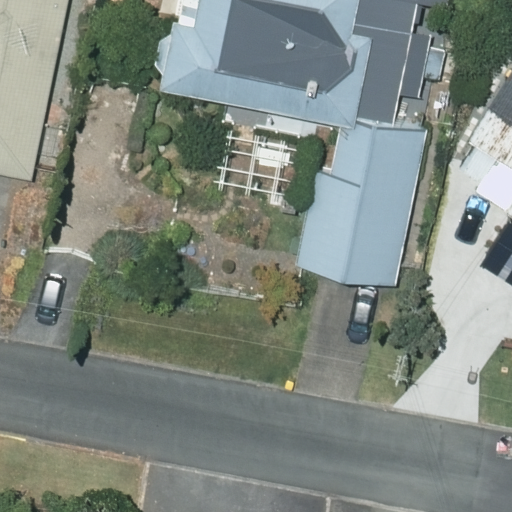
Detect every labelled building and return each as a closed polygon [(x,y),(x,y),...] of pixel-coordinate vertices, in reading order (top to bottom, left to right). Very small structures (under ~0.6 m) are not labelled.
[(0,0),(0,174),(23,179),(59,0),(0,0)] [(310,170),(290,266),(390,285),(419,131),(386,125),(411,2),(439,6),(439,0),(190,0),(185,27),(163,24),(160,41),(153,40),(148,69),(155,71),(152,91),(334,125),(324,172),(310,170)] [(511,0),(478,0),(473,34),(509,40),(511,18),(511,0)] [(466,54),(455,95),(476,100),(486,59),(466,54)] [(476,183),(470,193),(511,219),(511,60),(462,140),(469,145),(454,169),(476,183)]
